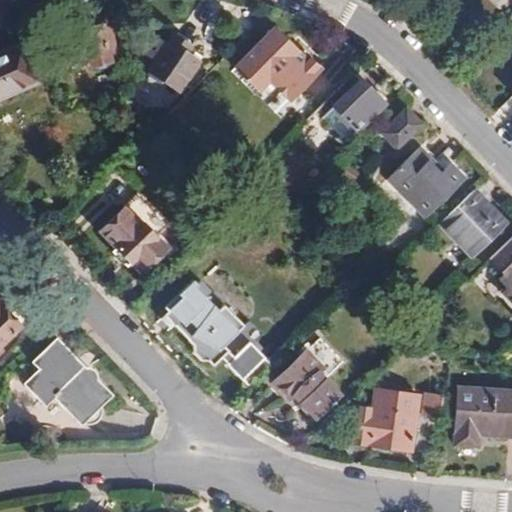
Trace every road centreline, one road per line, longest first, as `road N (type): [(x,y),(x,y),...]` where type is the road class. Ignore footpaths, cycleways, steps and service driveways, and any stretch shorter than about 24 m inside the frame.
road 1 (residential): [(0,213),(261,480)]
road 2 (residential): [(306,0),(402,61),(511,174)]
road 3 (residential): [(261,480),(138,465),(0,480)]
road 4 (residential): [(511,501),(261,480)]
